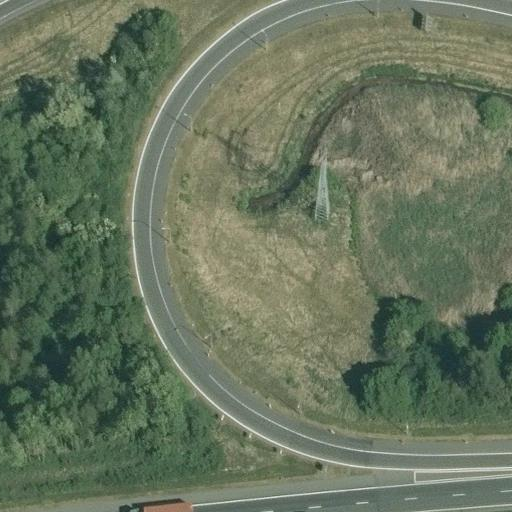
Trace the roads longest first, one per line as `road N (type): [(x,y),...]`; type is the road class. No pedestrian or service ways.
road 1 (motorway): [(511,466),(363,459),(281,436),(211,391),(151,305),(143,190),(185,90),(248,29),(319,0)]
road 2 (motorway): [(511,492),(281,511)]
